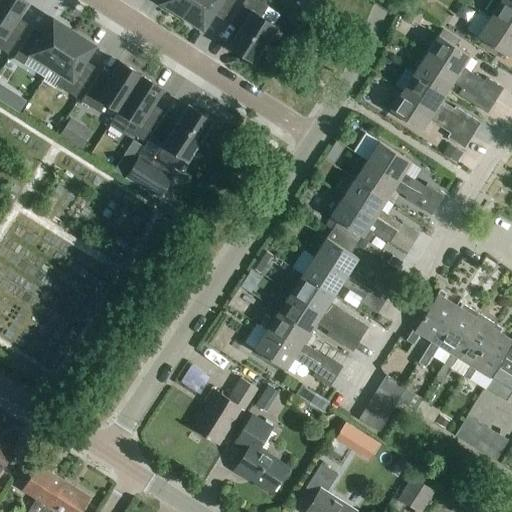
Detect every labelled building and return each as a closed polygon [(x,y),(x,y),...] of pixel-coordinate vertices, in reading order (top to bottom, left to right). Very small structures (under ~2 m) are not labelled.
[(24,0),(0,0),(0,51),(7,56),(27,25),(19,20),(30,4),(24,0)] [(161,0),(159,4),(181,19),(192,0),(161,0)] [(192,0),(181,19),(204,33),(214,16),(223,22),(236,0),(192,0)] [(241,31),(230,48),(254,63),(279,24),(263,14),(269,5),(260,0),(245,0),(230,24),(241,31)] [(487,0),(480,13),(490,20),(511,33),(511,7),(502,1),(500,0),(487,0)] [(413,8),(405,20),(415,27),(423,15),(413,8)] [(511,33),(490,20),(480,13),(468,31),(479,37),(478,39),(482,41),(478,48),(495,59),(499,52),(509,59),(511,54),(511,33)] [(51,69),(74,33),(52,20),(43,35),(33,29),(14,59),(24,65),(30,55),(51,69)] [(470,58),(455,48),(459,41),(443,31),(438,37),(426,56),(496,101),(503,90),(487,79),(484,83),(463,69),(470,58)] [(95,47),(74,33),(51,69),(64,76),(57,86),(76,98),(95,68),(85,62),(95,47)] [(489,113),(496,101),(426,56),(415,74),(446,94),(452,85),(465,93),(463,96),(489,113)] [(106,105),(118,112),(142,75),(119,61),(109,77),(100,72),(81,102),(100,114),(106,105)] [(439,106),(446,94),(415,74),(402,93),(455,127),(472,138),(479,126),(463,115),(460,120),(439,106)] [(142,75),(118,112),(130,120),(124,130),(143,141),(162,111),(154,106),(164,90),(142,75)] [(464,150),(472,138),(455,127),(402,93),(390,112),(421,132),(428,121),(450,135),(447,139),(464,150)] [(162,144),(151,160),(170,172),(179,156),(186,161),(212,120),(188,105),(163,145),(162,144)] [(71,119),(59,137),(69,144),(81,125),(71,119)] [(367,162),(421,196),(425,189),(404,175),(411,164),(380,143),(367,162)] [(331,150),(326,158),(334,164),(340,156),(331,150)] [(457,165),(461,158),(451,152),(447,158),(457,165)] [(127,177),(126,177),(160,198),(172,179),(138,158),(131,169),(127,177)] [(127,177),(131,169),(122,162),(117,170),(127,177)] [(405,200),(415,206),(416,204),(421,196),(367,162),(356,181),(387,201),(394,190),(406,198),(405,200)] [(380,212),(387,201),(356,181),(344,199),(396,233),(401,226),(380,212)] [(427,187),(425,189),(421,196),(437,207),(443,197),(427,187)] [(416,204),(415,206),(431,216),(432,215),(437,207),(421,196),(416,204)] [(390,242),(396,233),(344,199),(331,218),(336,221),(331,230),(356,246),(362,250),(374,231),(390,242)] [(373,284),(351,270),(359,259),(351,254),(356,246),(331,230),(326,237),(328,238),(315,258),(367,292),(373,284)] [(391,241),(391,257),(404,258),(405,242),(391,241)] [(362,300),(367,292),(315,258),(303,276),(334,296),(341,285),(362,300)] [(397,273),(402,265),(393,260),(388,267),(397,273)] [(303,276),(291,294),(345,329),(350,322),(352,318),(329,303),(334,296),(303,276)] [(434,345),(459,304),(440,292),(416,332),(413,330),(406,342),(414,346),(420,336),(431,343),(434,345)] [(326,334),(337,341),(345,329),(291,294),(279,313),(310,334),(318,322),(329,329),(326,334)] [(438,348),(450,355),(453,357),(478,316),(459,304),(434,345),(431,343),(418,364),(426,368),(438,348)] [(303,344),(310,334),(279,313),(267,332),(319,366),(325,357),(303,344)] [(471,368),(497,327),(478,316),(453,357),(450,355),(437,376),(444,380),(457,360),(469,367),(471,368)] [(367,328),(352,318),(350,322),(345,329),(360,339),(365,332),(367,328)] [(471,368),(469,367),(462,377),(469,381),(476,371),(490,380),(511,343),(511,336),(497,327),(471,368)] [(345,329),(337,341),(353,351),(360,339),(345,329)] [(314,373),(319,366),(267,332),(254,351),(285,371),(293,359),(314,373)] [(362,338),(349,360),(367,371),(380,349),(362,338)] [(170,358),(181,369),(190,360),(178,348),(170,358)] [(498,370),(511,379),(511,365),(504,360),(498,370)] [(511,393),(511,392),(511,379),(498,370),(491,381),(511,393)] [(379,388),(399,400),(405,389),(385,377),(379,388)] [(243,411),(256,390),(240,380),(227,400),(212,390),(205,402),(209,405),(193,429),(218,444),(240,409),(243,411)] [(505,404),(511,393),(491,381),(485,391),(505,404)] [(267,414),(279,394),(268,388),(256,408),(267,414)] [(392,411),(399,400),(379,388),(372,399),(392,411)] [(315,394),(309,404),(322,413),(328,403),(315,394)] [(365,410),(385,422),(392,411),(372,399),(365,410)] [(379,433),(385,422),(365,410),(359,421),(379,433)] [(440,416),(435,423),(444,429),(449,422),(440,416)] [(465,443),(478,422),(468,416),(455,436),(465,443)] [(270,494),(287,468),(258,450),(271,429),(251,417),(234,443),(247,451),(234,471),(270,494)] [(478,422),(465,443),(475,449),(488,429),(478,422)] [(486,455),(498,435),(488,429),(475,449),(486,455)] [(498,435),(486,455),(496,462),(508,442),(498,435)] [(0,472),(14,451),(0,442),(0,472)] [(402,459),(398,466),(407,472),(412,464),(402,459)] [(223,489),(219,498),(238,507),(246,490),(232,483),(235,476),(210,464),(203,480),(223,489)] [(353,511),(325,494),(337,476),(319,465),(304,490),(315,497),(305,511),(353,511)] [(44,511),(47,508),(63,482),(37,466),(21,491),(35,500),(27,511),(44,511)] [(416,511),(421,511),(433,493),(410,478),(396,499),(416,511)] [(81,511),(90,499),(63,482),(47,508),(44,511),(81,511)]
